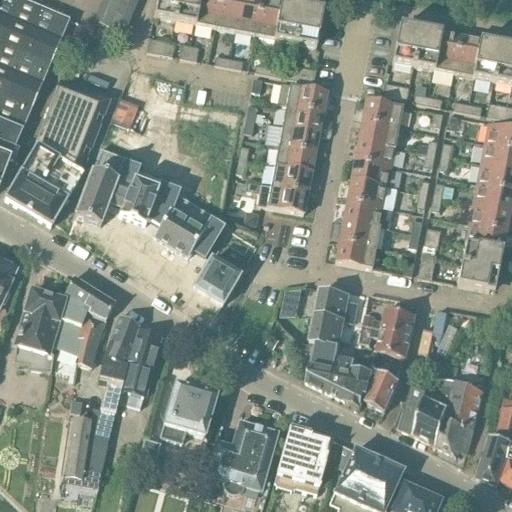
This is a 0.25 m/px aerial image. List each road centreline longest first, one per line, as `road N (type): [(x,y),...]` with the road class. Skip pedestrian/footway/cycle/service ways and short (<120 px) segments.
road 1 (residential): [(488,511),(0,227)]
road 2 (residential): [(312,278),(362,8)]
road 3 (residential): [(312,278),(507,318),(511,296)]
road 4 (residential): [(511,36),(362,8)]
